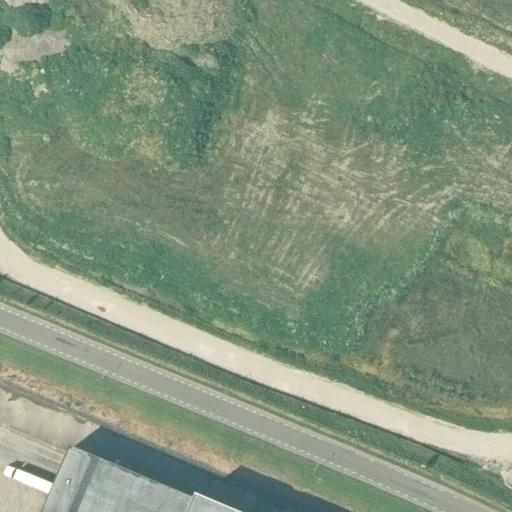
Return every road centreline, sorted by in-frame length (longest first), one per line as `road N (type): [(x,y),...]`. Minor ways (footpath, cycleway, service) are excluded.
road 1 (unclassified): [(489,454),(0,254)]
road 2 (tertiary): [(463,511),(0,318)]
